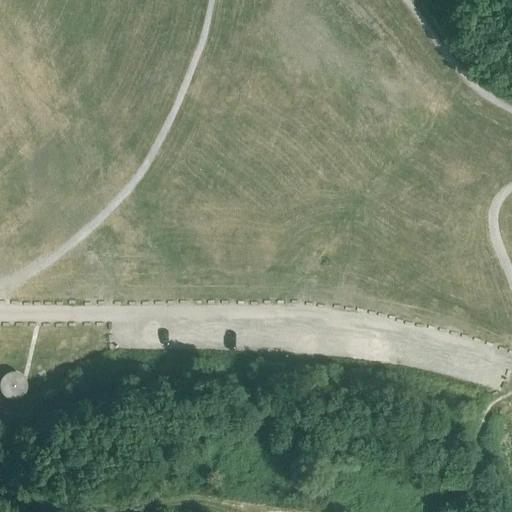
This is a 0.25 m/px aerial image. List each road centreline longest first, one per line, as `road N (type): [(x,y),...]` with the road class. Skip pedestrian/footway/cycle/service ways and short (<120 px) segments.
road 1 (unclassified): [(0,313),(321,316),(405,328),(510,361)]
road 2 (unknown): [(417,0),(487,83),(511,97)]
